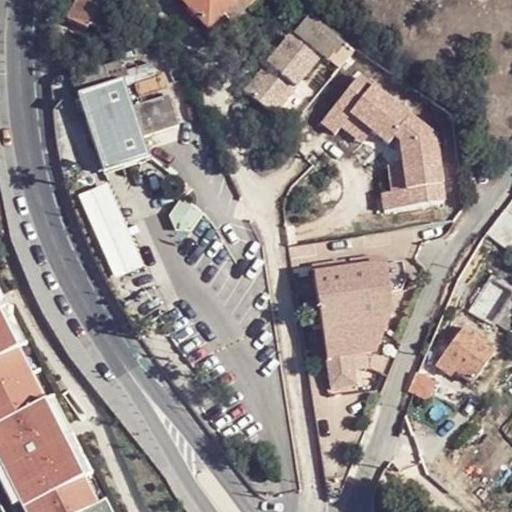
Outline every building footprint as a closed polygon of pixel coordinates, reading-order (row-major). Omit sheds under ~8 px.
[(90,32),(105,0),(77,0),(68,22),(90,32)] [(123,0),(105,0),(90,32),(117,41),(127,23),(115,19),(123,0)] [(181,0),(210,31),(214,24),(217,20),(223,16),(230,24),(250,7),(243,0),(181,0)] [(305,19),(290,36),(338,70),(352,52),(305,19)] [(317,66),(289,43),(245,97),(273,120),(317,66)] [(147,163),(140,142),(131,114),(116,67),(72,80),(103,178),(147,163)] [(394,141),(409,122),(359,81),(321,128),(335,139),(341,131),(351,119),(372,136),(387,149),(394,141)] [(131,114),(140,142),(182,126),(172,100),(131,114)] [(351,119),(341,131),(362,148),(372,136),(351,119)] [(394,141),(400,146),(403,167),(407,194),(392,196),(382,198),(385,215),(444,206),(435,142),(409,122),(394,141)] [(407,194),(403,167),(388,170),(392,196),(407,194)] [(107,189),(77,199),(104,285),(135,275),(107,189)] [(196,223),(181,211),(180,212),(176,209),(165,223),(169,237),(184,238),(196,223)] [(511,215),(506,210),(487,238),(511,257),(511,255),(511,215)] [(379,260),(312,269),(331,393),(356,389),(351,360),(376,355),(372,326),(389,323),(394,315),(387,267),(383,262),(379,260)] [(108,511),(0,297),(0,319),(17,352),(12,355),(25,380),(29,377),(82,482),(78,484),(91,511),(108,511)] [(17,352),(0,319),(0,459),(7,456),(13,468),(3,473),(22,511),(91,511),(78,484),(82,482),(29,377),(25,380),(12,355),(17,352)] [(494,355),(462,332),(436,369),(452,380),(457,373),(473,385),(494,355)]
